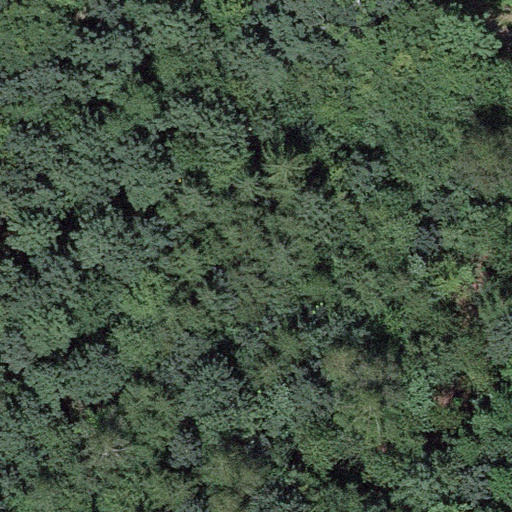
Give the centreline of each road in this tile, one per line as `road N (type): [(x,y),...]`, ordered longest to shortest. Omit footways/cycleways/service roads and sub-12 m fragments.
road 1 (track): [(216,0),(0,38)]
road 2 (track): [(511,51),(474,24),(382,0)]
